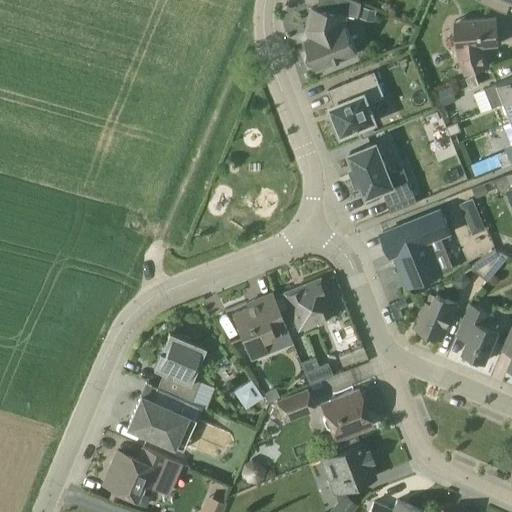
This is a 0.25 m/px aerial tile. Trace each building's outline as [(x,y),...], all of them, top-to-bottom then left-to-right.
[(362,2),(356,0),(318,0),(317,8),(313,7),(308,28),(312,29),(315,37),(305,41),(309,52),(307,55),(306,59),(307,63),(310,65),(315,66),(316,68),(357,52),(346,25),(345,25),(344,22),(346,14),(358,17),(362,2)] [(511,0),(480,0),(480,1),(507,13),(511,1),(511,0)] [(375,10),(363,7),(360,17),(373,20),(375,10)] [(497,17),(455,21),(457,48),(459,47),(459,58),(466,74),(490,65),(485,52),(484,45),(499,44),(497,17)] [(378,67),(328,87),(335,105),(331,106),(335,114),(329,117),(335,131),(341,129),(342,133),(376,119),(368,101),(389,93),(378,67)] [(475,73),(466,77),(471,88),(480,84),(475,73)] [(511,99),(511,76),(497,83),(485,87),(493,106),(505,102),(511,99)] [(450,86),(437,91),(442,105),(456,100),(450,86)] [(376,132),(372,121),(359,127),(363,137),(376,132)] [(458,121),(447,126),(451,135),(461,130),(458,121)] [(395,210),(421,200),(408,165),(393,171),(383,146),(356,156),(360,168),(356,169),(361,183),(366,181),(371,193),(386,187),(395,210)] [(507,152),(498,155),(503,166),(511,162),(507,152)] [(511,171),(495,178),(500,190),(505,192),(511,190),(511,193),(511,171)] [(477,197),(489,192),(485,184),(473,188),(477,197)] [(460,203),(463,210),(470,211),(477,208),(473,198),(460,203)] [(430,239),(450,231),(441,209),(382,233),(391,255),(395,253),(408,287),(443,273),(430,239)] [(509,255),(496,249),(470,266),(487,281),(509,255)] [(319,280),(286,294),(299,327),(316,320),(318,326),(335,319),(319,280)] [(232,313),(245,347),(275,335),(274,333),(287,328),(272,292),(254,299),(255,303),(232,313)] [(457,303),(437,294),(433,303),(427,301),(416,327),(441,338),(457,303)] [(493,312),(470,302),(456,334),(468,339),(462,352),(486,362),(500,330),(487,325),(493,312)] [(511,325),(502,349),(511,353),(511,357),(508,367),(511,368),(511,325)] [(205,346),(168,331),(154,364),(165,368),(157,387),(166,390),(191,401),(200,380),(192,377),(205,346)] [(301,361),(304,370),(318,365),(315,356),(301,361)] [(245,407),(262,395),(250,378),(233,390),(245,407)] [(275,388),(264,393),(269,402),(279,397),(275,388)] [(358,389),(321,403),(325,414),(323,419),(326,426),(331,428),(335,439),(372,424),(358,389)] [(141,395),(127,426),(175,447),(188,416),(195,419),(201,405),(191,401),(166,390),(160,403),(141,395)] [(306,390),(277,401),(284,420),(314,409),(306,390)] [(361,442),(320,457),(329,478),(327,482),(329,487),(333,488),(334,492),(375,476),(361,442)] [(182,463),(143,446),(137,459),(117,450),(103,483),(136,497),(142,481),(169,493),(182,463)] [(346,511),(354,503),(344,495),(329,511),(346,511)] [(425,511),(426,511),(397,499),(391,511),(388,511),(385,511),(387,507),(374,501),(369,511),(425,511)]
